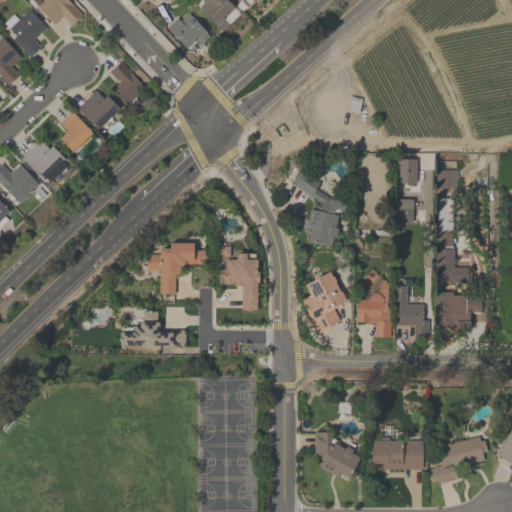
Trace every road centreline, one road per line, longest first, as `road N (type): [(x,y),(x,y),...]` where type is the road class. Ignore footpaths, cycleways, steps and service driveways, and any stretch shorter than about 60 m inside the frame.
road 1 (residential): [(211,133),(271,231),(283,356),(511,364)]
road 2 (primary): [(194,103),(0,291)]
road 3 (primary): [(211,133),(368,0)]
road 4 (primary): [(0,338),(138,204)]
road 5 (residential): [(211,133),(172,74),(104,0)]
road 6 (residential): [(283,356),(283,511)]
